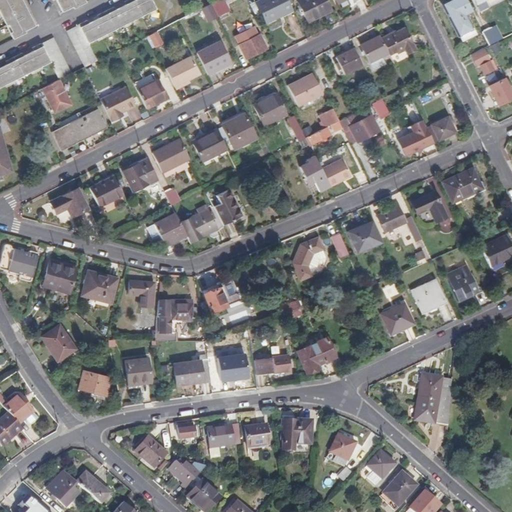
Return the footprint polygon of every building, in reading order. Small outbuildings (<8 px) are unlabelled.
[(0,0),(0,25),(1,28),(4,27),(9,36),(6,37),(9,42),(19,37),(18,34),(28,29),(20,12),(18,13),(11,0),(0,0)] [(53,0),(55,2),(51,3),(57,14),(66,10),(68,12),(79,6),(77,2),(74,3),(72,0),(53,0)] [(65,31),(83,68),(95,62),(85,42),(153,7),(149,0),(126,0),(127,1),(124,2),(112,8),(110,9),(108,6),(98,11),(100,14),(96,16),(85,21),(82,23),(81,20),(76,23),(77,25),(65,31)] [(220,0),(216,0),(208,4),(211,10),(215,18),(227,12),(223,4),(220,0)] [(264,22),(289,10),(284,0),(260,0),(254,3),(264,22)] [(305,21),(328,10),(323,0),(305,0),(297,4),(305,21)] [(471,13),(464,0),(447,0),(445,1),(449,10),(445,12),(455,35),(470,27),(465,16),(471,13)] [(470,0),(476,11),(486,6),(483,0),(470,0)] [(211,10),(208,4),(198,10),(200,15),(211,10)] [(4,27),(1,28),(5,38),(6,37),(9,36),(4,27)] [(470,27),(455,35),(458,39),(473,32),(470,27)] [(386,52),(387,55),(394,52),(395,54),(402,50),(405,54),(413,49),(402,28),(393,32),(389,34),(388,33),(378,38),(386,52)] [(480,32),(486,45),(493,42),(487,29),(480,32)] [(152,32),(145,36),(151,46),(158,43),(152,32)] [(378,38),(376,35),(358,45),(370,69),(383,62),(379,55),(386,52),(378,38)] [(263,49),(257,36),(231,48),(238,62),(263,49)] [(0,84),(48,60),(58,80),(69,74),(51,38),(39,44),(38,41),(33,44),(35,47),(32,49),(20,54),(17,56),(16,53),(7,57),(8,60),(5,62),(0,64),(0,84)] [(194,53),(205,75),(226,64),(215,42),(194,53)] [(341,73),(360,64),(351,48),(333,57),(335,62),(333,63),(336,71),(339,69),(341,73)] [(483,73),(492,68),(485,54),(476,58),(483,73)] [(163,69),(173,90),(181,86),(180,83),(185,80),(196,74),(187,57),(163,69)] [(303,80),(287,88),(296,105),(320,93),(310,73),(301,78),(303,80)] [(132,85),(142,104),(162,93),(152,75),(132,85)] [(498,104),(511,96),(511,93),(503,77),(488,85),(498,104)] [(286,86),(287,88),(303,80),(301,78),(286,86)] [(59,84),(42,93),(54,117),(71,108),(59,84)] [(98,102),(110,123),(119,117),(117,115),(120,113),(133,106),(123,87),(98,100),(98,102)] [(284,114),(273,94),(251,105),(261,125),(284,114)] [(328,125),(336,121),(329,109),(317,115),(323,128),(324,127),(328,125)] [(358,109),(336,121),(340,128),(349,146),(382,128),(382,127),(376,115),(372,118),(370,114),(363,118),(358,109)] [(382,127),(393,122),(387,109),(375,115),(376,115),(382,127)] [(57,129),(67,148),(106,128),(96,110),(57,129)] [(220,126),(215,129),(220,140),(226,137),(232,148),(254,137),(241,112),(219,123),(220,126)] [(286,119),(298,141),(304,138),(292,116),(286,119)] [(437,138),(453,130),(445,116),(429,124),(437,138)] [(332,132),(340,128),(336,121),(328,125),(332,132)] [(304,135),(311,131),(308,126),(301,130),(304,135)] [(304,138),(307,145),(319,139),(320,142),(325,139),(323,137),(328,134),(324,127),(323,128),(304,138)] [(423,144),(415,128),(396,137),(404,153),(423,144)] [(60,152),(67,148),(57,129),(50,133),(60,152)] [(200,162),(225,149),(220,140),(215,129),(190,141),(200,162)] [(372,139),(376,148),(385,144),(380,135),(372,139)] [(160,173),(187,158),(177,139),(150,154),(160,173)] [(0,175),(9,173),(0,141),(0,181),(1,181),(0,178),(0,175)] [(317,187),(327,182),(318,165),(312,154),(305,157),(306,160),(297,164),(306,182),(313,178),(317,187)] [(318,165),(327,182),(348,171),(339,154),(318,165)] [(131,191),(155,179),(145,159),(121,172),(131,191)] [(463,200),(483,191),(472,167),(443,179),(453,201),(461,197),(463,200)] [(98,208),(122,195),(112,176),(87,189),(98,208)] [(169,205),(176,201),(175,199),(171,191),(169,188),(162,191),(169,205)] [(213,205),(222,224),(241,214),(227,188),(213,195),(217,203),(213,205)] [(60,223),(88,208),(77,189),(49,203),(60,223)] [(445,213),(433,189),(410,198),(416,210),(428,205),(434,218),(445,213)] [(213,195),(209,197),(212,204),(213,205),(217,203),(213,195)] [(403,218),(396,202),(375,211),(382,227),(403,218)] [(217,230),(224,226),(222,224),(213,205),(212,204),(206,207),(207,209),(179,223),(185,234),(190,244),(197,240),(196,238),(216,227),(217,230)] [(177,238),(185,234),(179,223),(173,213),(153,224),(163,244),(177,237),(177,238)] [(437,221),(440,228),(451,222),(448,215),(437,221)] [(380,237),(371,217),(346,228),(355,248),(380,237)] [(347,250),(338,230),(330,233),(339,254),(347,250)] [(292,259),(300,277),(311,272),(306,263),(308,261),(315,264),(319,256),(324,254),(315,234),(298,242),(292,259)] [(511,255),(511,249),(505,235),(479,247),(488,267),(511,255)] [(4,245),(2,246),(0,253),(0,269),(19,275),(18,279),(30,282),(37,255),(35,253),(28,251),(26,253),(10,248),(10,247),(4,245)] [(412,254),(416,262),(424,258),(420,251),(412,254)] [(74,268),(49,262),(42,286),(69,292),(74,268)] [(471,279),(466,267),(464,267),(446,275),(458,300),(479,290),(474,278),(471,279)] [(115,280),(86,273),(81,297),(110,304),(115,280)] [(442,301),(433,281),(411,291),(420,311),(442,301)] [(387,299),(397,294),(391,283),(382,288),(387,299)] [(151,309),(152,284),(127,284),(127,295),(138,296),(138,309),(151,309)] [(227,305),(218,284),(202,290),(210,312),(227,305)] [(157,334),(157,341),(177,341),(177,324),(184,324),(184,321),(194,320),(194,304),(172,304),(172,301),(158,301),(158,317),(161,317),(161,333),(157,334)] [(412,324),(403,304),(381,315),(389,334),(412,324)] [(290,312),(291,322),(307,316),(305,307),(290,312)] [(74,351),(58,327),(40,338),(49,351),(52,349),(59,360),(74,351)] [(330,346),(326,339),(296,352),(306,373),(315,369),(314,366),(323,362),(326,365),(335,361),(336,362),(351,355),(344,340),(330,346)] [(211,379),(208,360),(207,360),(206,355),(200,356),(200,361),(173,364),(176,386),(196,383),(196,381),(211,379)] [(236,377),(232,355),(216,358),(219,379),(236,377)] [(287,356),(253,360),(255,374),(289,370),(287,356)] [(150,382),(148,358),(125,359),(128,384),(150,382)] [(108,379),(82,373),(76,395),(83,397),(85,390),(97,393),(95,401),(103,402),(108,379)] [(416,399),(448,403),(450,379),(420,375),(416,399)] [(7,413),(17,425),(23,421),(26,424),(28,423),(30,424),(37,418),(17,396),(6,406),(2,408),(7,413)] [(413,422),(446,427),(448,403),(416,399),(413,422)] [(14,435),(21,429),(17,425),(7,413),(0,419),(0,446),(1,447),(9,440),(7,438),(12,433),(14,435)] [(291,453),(307,454),(307,445),(309,422),(280,420),(279,440),(281,440),(281,451),(291,452),(291,453)] [(179,441),(194,439),(193,428),(192,424),(185,425),(177,426),(179,441)] [(217,447),(240,445),(237,424),(206,429),(209,449),(210,459),(219,458),(217,447)] [(269,444),(266,425),(245,429),(248,448),(269,444)] [(329,462),(341,468),(344,461),(345,462),(354,443),(336,435),(328,453),(332,455),(329,462)] [(146,460),(154,467),(165,455),(147,438),(138,448),(135,451),(146,460)] [(367,478),(375,486),(381,479),(382,480),(395,465),(379,451),(366,466),(373,472),(367,478)] [(157,471),(159,473),(167,464),(165,461),(157,471)] [(184,489),(205,466),(198,464),(194,470),(183,461),(179,465),(175,463),(169,470),(183,483),(181,486),(184,489)] [(75,483),(63,472),(47,490),(65,507),(78,494),(71,487),(75,483)] [(85,473),(75,483),(100,505),(109,494),(85,473)] [(395,508),(415,486),(400,473),(381,495),(395,508)] [(205,511),(219,497),(201,481),(186,496),(203,511),(205,511)] [(431,511),(438,506),(422,492),(408,508),(412,511),(431,511)] [(224,511),(253,511),(237,498),(224,511)]
